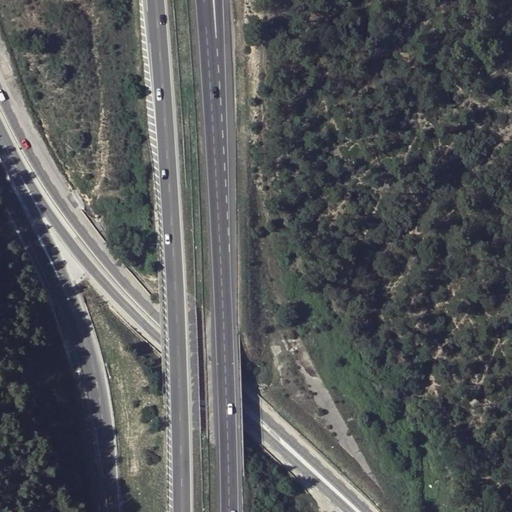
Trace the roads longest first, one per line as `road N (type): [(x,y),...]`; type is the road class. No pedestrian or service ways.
road 1 (secondary): [(367,511),(120,278),(35,166),(0,95)]
road 2 (motorway): [(157,0),(183,511)]
road 3 (secondary): [(13,161),(68,242),(134,315),(348,511)]
road 4 (motorway): [(230,511),(217,155)]
road 5 (motorway): [(73,317),(98,401),(114,511)]
road 6 (motorway): [(13,161),(73,317)]
road 7 (motorway): [(217,155),(205,0)]
road 8 (motorway): [(217,155),(213,0)]
road 9 (motorway): [(0,186),(73,317)]
